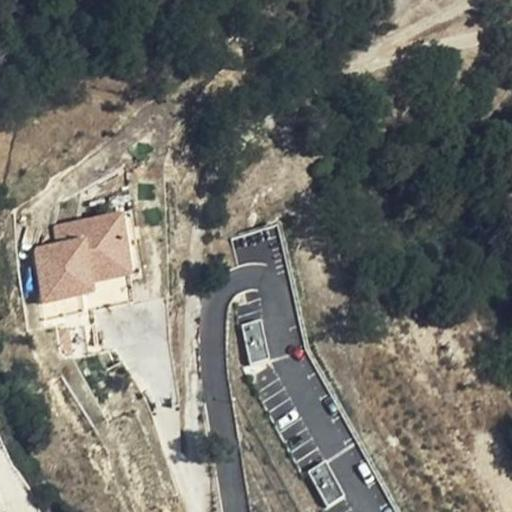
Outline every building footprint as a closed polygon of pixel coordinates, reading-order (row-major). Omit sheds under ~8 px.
[(131,215),(120,216),(129,277),(140,275),(131,215)] [(120,216),(56,226),(59,245),(36,248),(44,301),(92,294),(90,283),(129,277),(120,216)] [(290,222),(280,224),(309,351),(397,511),(409,511),(318,348),(290,222)] [(280,224),(231,235),(246,303),(235,304),(238,328),(242,326),(251,365),(244,366),(304,475),(309,472),(328,507),(322,509),(323,511),(397,511),(309,351),(280,224)] [(95,309),(134,304),(129,277),(90,283),(92,294),(44,301),(47,317),(85,311),(90,343),(100,341),(95,309)]
